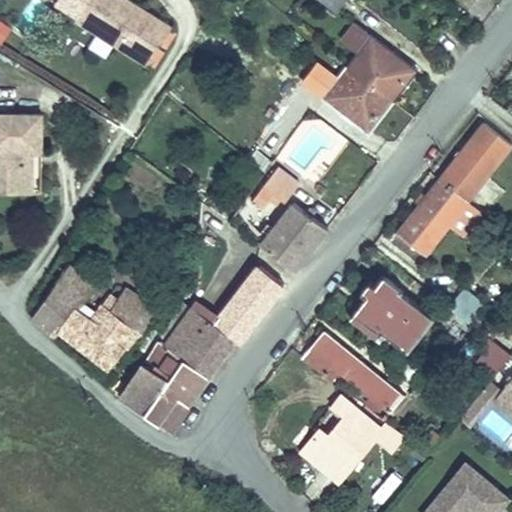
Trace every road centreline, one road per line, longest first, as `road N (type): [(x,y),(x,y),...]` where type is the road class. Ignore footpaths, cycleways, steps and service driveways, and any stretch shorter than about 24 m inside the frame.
road 1 (residential): [(511,25),(238,374),(228,442)]
road 2 (residential): [(6,307),(126,128),(197,3)]
road 3 (residential): [(228,442),(173,447),(134,428),(6,307)]
